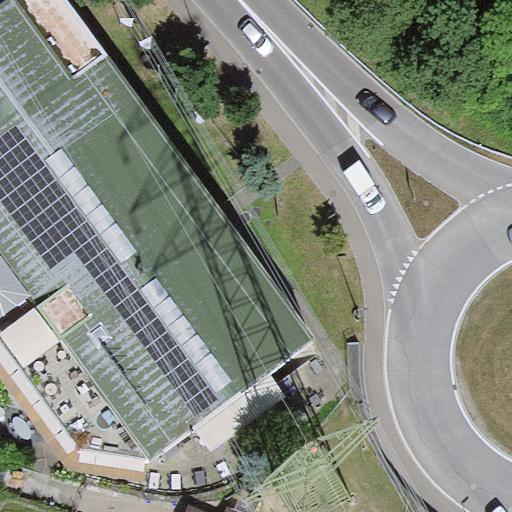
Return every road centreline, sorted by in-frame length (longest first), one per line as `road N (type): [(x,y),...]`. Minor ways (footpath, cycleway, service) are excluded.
road 1 (secondary): [(337,102),(423,316)]
road 2 (secondary): [(423,316),(416,356),(434,433),(458,466),(511,500)]
road 3 (secondary): [(511,209),(337,102)]
road 4 (secondary): [(245,0),(337,102)]
road 5 (secondary): [(511,224),(462,254),(423,316)]
